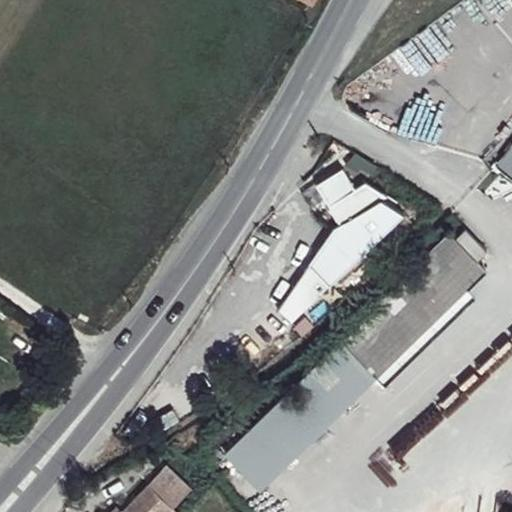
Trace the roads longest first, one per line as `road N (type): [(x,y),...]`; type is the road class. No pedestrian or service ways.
road 1 (primary): [(128,358),(294,109),(354,0)]
road 2 (primary): [(15,511),(128,358)]
road 3 (primary): [(128,358),(0,497)]
